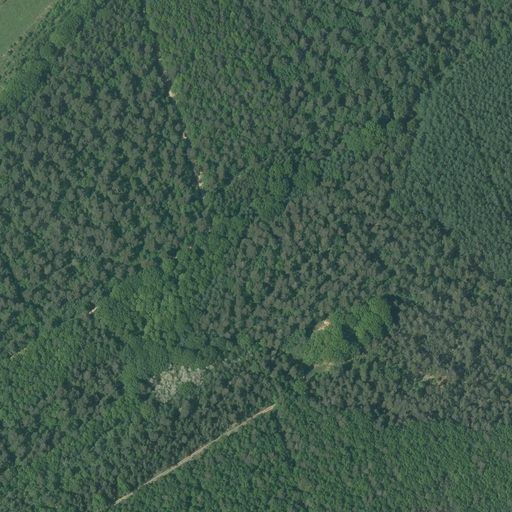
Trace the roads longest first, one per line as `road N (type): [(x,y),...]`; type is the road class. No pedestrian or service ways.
road 1 (track): [(140,5),(208,220),(202,242),(0,366)]
road 2 (track): [(98,304),(122,350),(156,368),(182,371),(240,358),(288,366),(299,390),(269,416)]
road 3 (track): [(240,358),(166,412),(0,501)]
road 4 (track): [(269,416),(116,511)]
road 5 (track): [(101,1),(0,116)]
